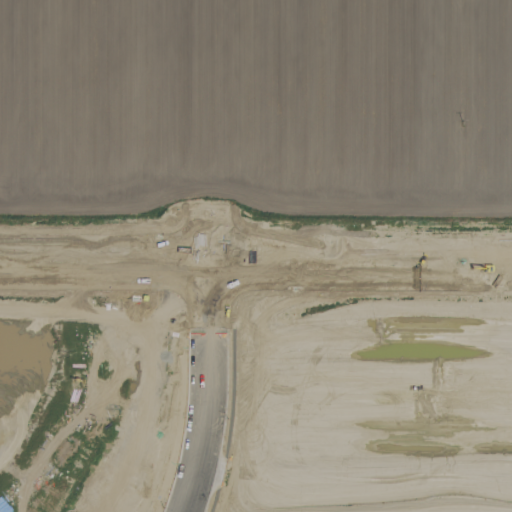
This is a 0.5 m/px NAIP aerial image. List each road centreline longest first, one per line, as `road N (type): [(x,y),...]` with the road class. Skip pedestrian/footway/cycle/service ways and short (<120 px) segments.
road 1 (residential): [(0,265),(511,265)]
road 2 (tertiary): [(184,511),(206,395),(206,210)]
